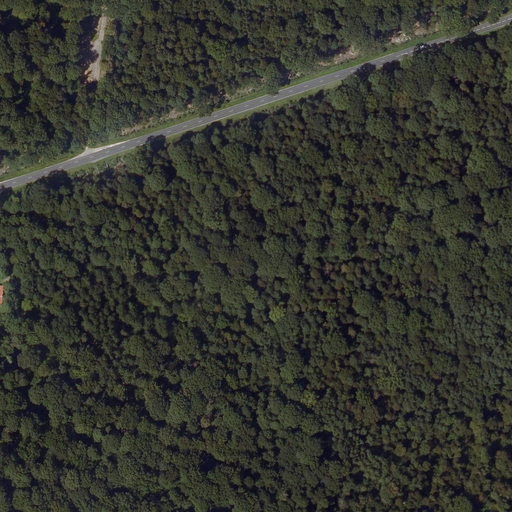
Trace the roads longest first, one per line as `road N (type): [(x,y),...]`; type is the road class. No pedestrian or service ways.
road 1 (primary): [(511,18),(0,188)]
road 2 (track): [(432,263),(0,237)]
road 3 (track): [(217,511),(0,203)]
road 4 (track): [(235,511),(432,263)]
road 5 (track): [(96,156),(115,0)]
road 6 (track): [(432,263),(511,159)]
